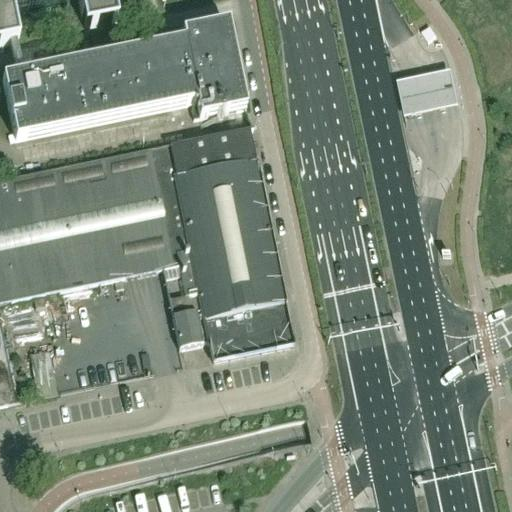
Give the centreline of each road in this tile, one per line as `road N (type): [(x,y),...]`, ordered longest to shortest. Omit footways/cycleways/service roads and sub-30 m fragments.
road 1 (unclassified): [(246,0),(312,370),(289,391),(0,452)]
road 2 (unknown): [(143,241),(154,210),(188,206),(206,237),(222,325),(233,334),(263,329),(267,299),(241,186),(223,165),(181,164),(0,199)]
road 3 (primary): [(294,0),(379,412)]
road 4 (primary): [(431,379),(355,0)]
road 5 (unknown): [(170,416),(143,241)]
road 6 (unclassified): [(379,412),(333,445),(277,511)]
